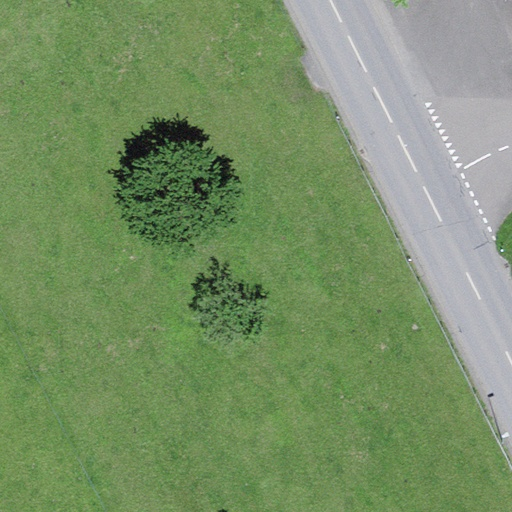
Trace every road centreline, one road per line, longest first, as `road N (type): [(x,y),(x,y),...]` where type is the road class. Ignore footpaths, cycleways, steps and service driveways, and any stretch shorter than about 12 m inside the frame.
road 1 (primary): [(324,0),(419,185)]
road 2 (primary): [(419,185),(511,370)]
